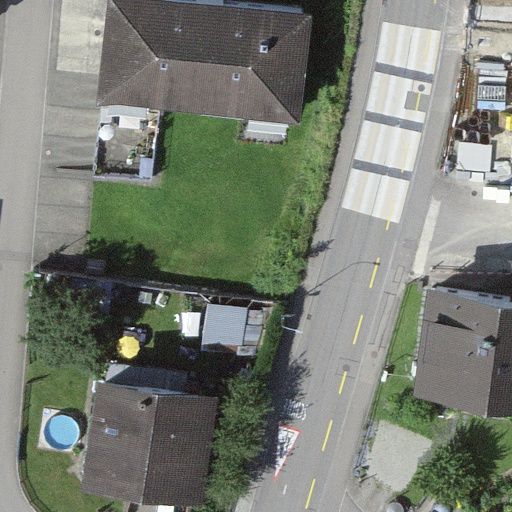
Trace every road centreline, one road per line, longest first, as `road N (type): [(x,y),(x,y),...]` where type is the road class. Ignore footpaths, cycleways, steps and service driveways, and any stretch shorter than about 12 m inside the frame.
road 1 (secondary): [(281,511),(386,152),(415,0)]
road 2 (residential): [(8,511),(0,498),(0,352),(29,0)]
